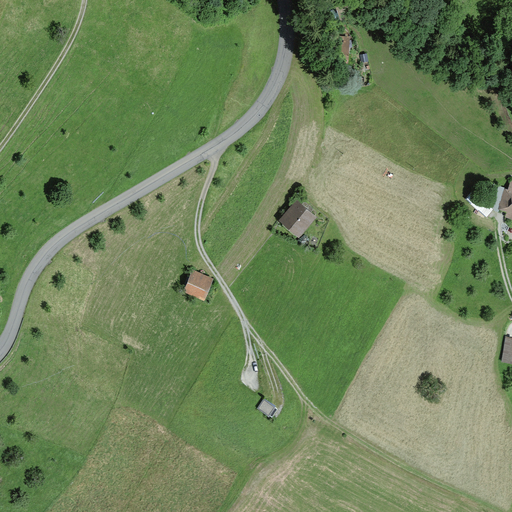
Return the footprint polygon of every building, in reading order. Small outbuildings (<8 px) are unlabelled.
[(326,44),(325,60),(346,62),(348,39),(335,39),(335,44),(326,44)] [(504,190),(499,210),(511,212),(511,182),(510,182),(508,191),(504,190)] [(292,214),(285,222),(298,234),(313,217),(309,213),(313,209),(305,202),(301,206),(297,202),(289,211),(292,214)] [(191,275),(185,288),(203,297),(210,283),(191,275)] [(511,361),(511,342),(506,339),(503,360),(511,361)] [(256,408),(268,416),(276,405),(265,396),(256,408)]
